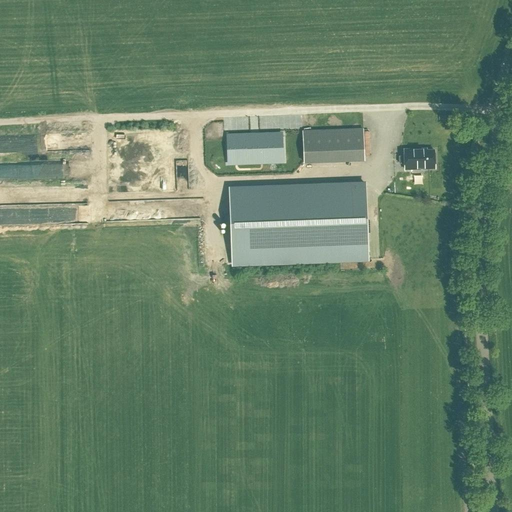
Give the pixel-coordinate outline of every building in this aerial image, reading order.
[(307,147),(366,145),(365,124),(306,126),(307,147)] [(275,137),(221,139),(222,161),(276,159),(275,137)] [(168,157),(164,145),(159,147),(163,159),(168,157)] [(368,159),(367,146),(306,147),(306,161),(368,159)] [(434,151),(421,151),(421,150),(404,150),(404,169),(413,169),(413,167),(422,166),(422,169),(435,168),(434,151)] [(368,260),(365,184),(229,189),(232,265),(368,260)]
